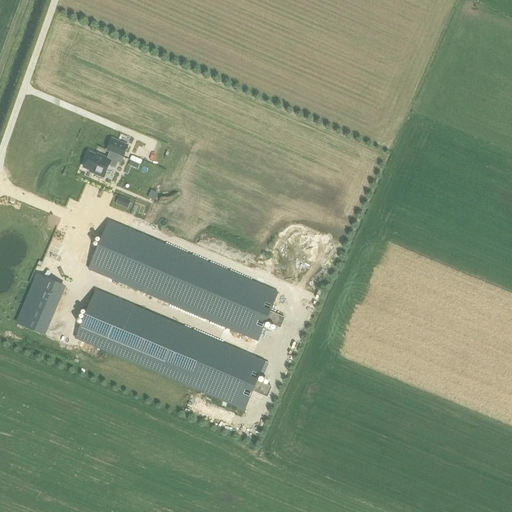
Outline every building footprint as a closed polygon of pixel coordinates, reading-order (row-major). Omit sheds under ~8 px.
[(120,163),(127,146),(111,139),(106,151),(109,152),(107,158),(97,154),(96,155),(89,152),(83,167),(90,170),(89,171),(103,177),(109,165),(115,168),(117,162),(120,163)] [(131,161),(140,165),(141,160),(133,156),(131,161)] [(153,199),(156,192),(151,190),(148,197),(153,199)] [(279,292),(109,221),(89,269),(258,341),(267,322),(281,328),(285,318),(271,312),(279,292)] [(37,272),(16,321),(42,332),(63,283),(37,272)] [(245,410),(253,391),(268,397),(272,387),(258,381),(266,361),(97,289),(76,338),(245,410)]
